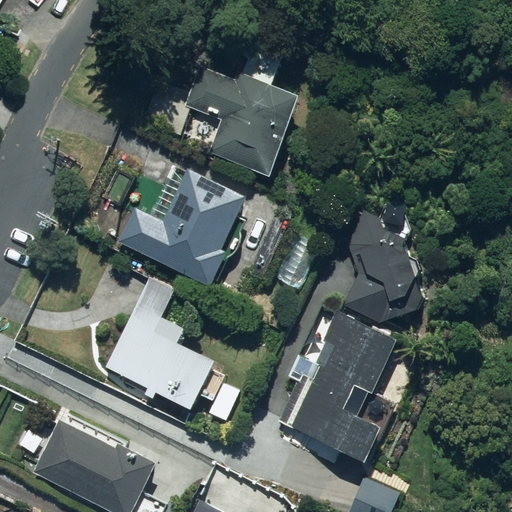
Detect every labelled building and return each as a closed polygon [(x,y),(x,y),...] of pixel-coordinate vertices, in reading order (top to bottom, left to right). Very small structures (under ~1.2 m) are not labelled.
[(226,119),(213,151),(277,176),(309,95),(278,83),(288,57),(259,45),(249,71),(245,70),(241,79),(205,65),(190,105),(226,119)] [(139,207),(122,240),(217,285),(234,250),(228,247),(252,196),(193,168),(168,221),(139,207)] [(363,272),(349,303),(385,321),(420,311),(425,271),(418,252),(414,250),(411,244),(414,238),(392,227),(384,215),(370,208),(355,240),(363,272)] [(135,316),(111,366),(198,408),(222,360),(185,341),(191,328),(167,317),(181,289),(154,276),(135,316)] [(313,376),(292,424),(374,461),(389,426),(385,424),(396,398),(380,391),(404,338),(341,309),(340,312),(326,304),(292,375),(304,381),(308,374),(313,376)] [(63,419),(37,471),(121,511),(138,511),(163,462),(123,442),(120,447),(63,419)] [(394,511),(405,492),(367,473),(347,511),(394,511)] [(233,511),(208,499),(200,511),(233,511)]
